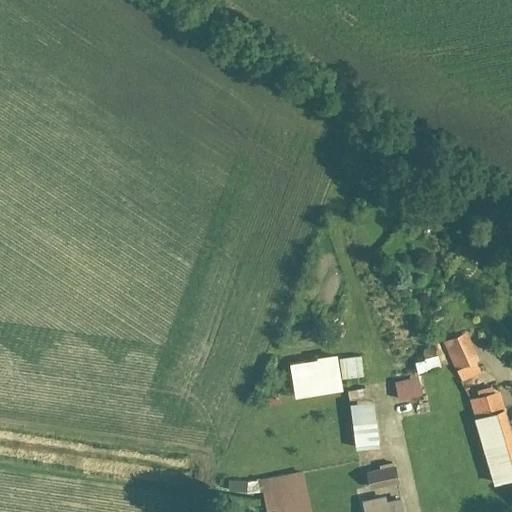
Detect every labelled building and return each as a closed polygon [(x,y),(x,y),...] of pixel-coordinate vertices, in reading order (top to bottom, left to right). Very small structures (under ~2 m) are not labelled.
[(469,332),(445,341),(462,383),(486,374),(469,332)] [(296,360),(302,395),(351,386),(345,352),(296,360)] [(421,370),(443,366),(441,357),(419,361),(421,370)] [(422,377),(401,381),(405,398),(426,394),(422,377)] [(382,400),(359,403),(365,446),(389,442),(382,400)] [(511,409),(483,418),(503,482),(511,479),(511,409)] [(402,463),(370,471),(374,487),(406,480),(402,463)] [(315,511),(310,473),(265,480),(269,511),(315,511)] [(389,511),(413,511),(410,498),(388,504),(389,511)]
